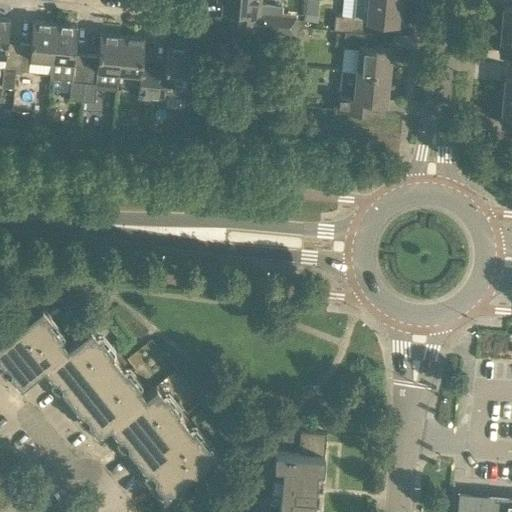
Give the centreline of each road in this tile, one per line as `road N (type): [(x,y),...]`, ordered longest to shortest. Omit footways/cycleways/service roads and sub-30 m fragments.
road 1 (secondary): [(102,226),(363,270)]
road 2 (secondary): [(365,235),(227,224),(102,226)]
